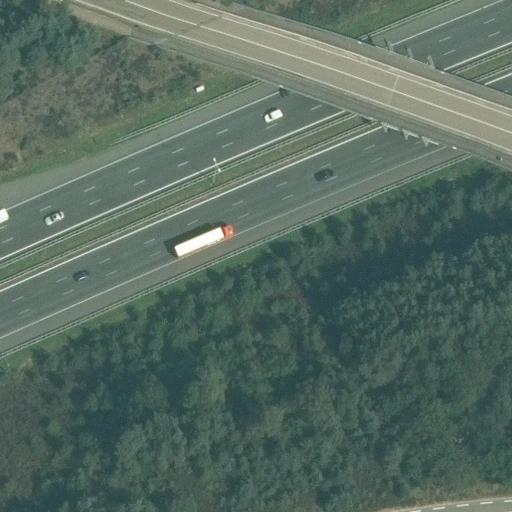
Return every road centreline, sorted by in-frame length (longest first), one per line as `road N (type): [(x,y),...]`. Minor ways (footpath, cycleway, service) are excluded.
road 1 (motorway): [(0,316),(511,97)]
road 2 (motorway): [(511,23),(0,238)]
road 3 (tertiary): [(511,140),(120,0)]
